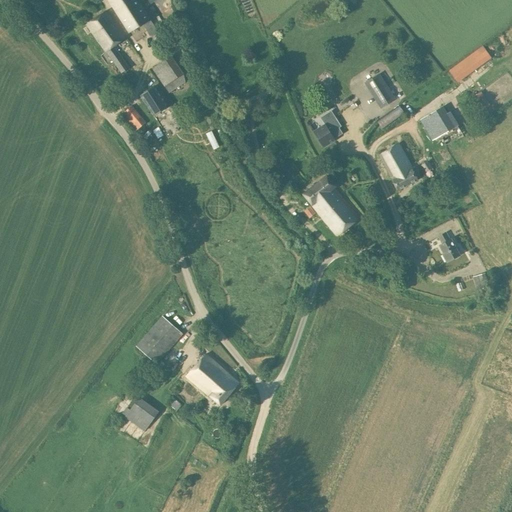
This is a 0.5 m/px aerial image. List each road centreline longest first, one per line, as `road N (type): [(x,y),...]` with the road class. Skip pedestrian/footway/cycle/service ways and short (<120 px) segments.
road 1 (unclassified): [(260,511),(247,473),(263,397),(193,304),(148,180),(116,129),(4,0)]
road 2 (unknown): [(257,386),(270,389),(281,379),(322,266),(402,247),(368,151)]
